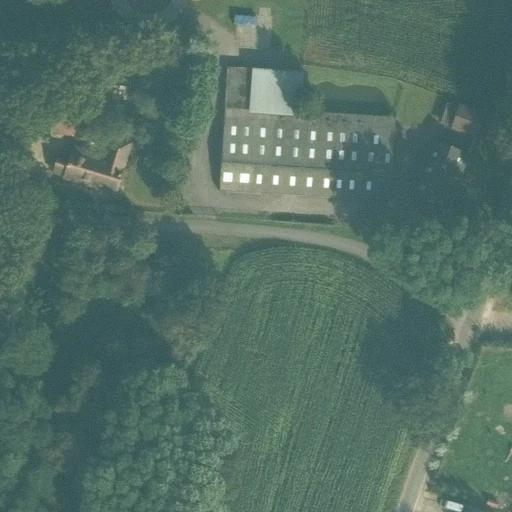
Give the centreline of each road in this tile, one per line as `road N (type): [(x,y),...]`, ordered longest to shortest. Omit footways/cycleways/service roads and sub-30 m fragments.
road 1 (unclassified): [(0,217),(500,242)]
road 2 (unclassified): [(406,511),(500,242)]
